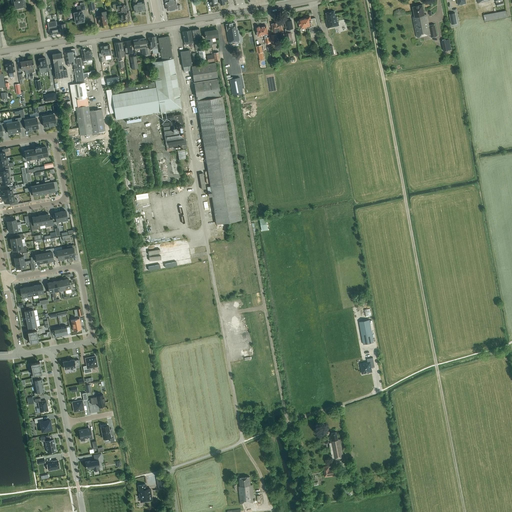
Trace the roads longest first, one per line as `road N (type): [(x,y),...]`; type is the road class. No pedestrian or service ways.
road 1 (track): [(286,423),(221,72),(218,16)]
road 2 (track): [(436,364),(368,0)]
road 3 (track): [(454,27),(510,342)]
road 4 (tertiary): [(92,36),(311,0)]
road 5 (residential): [(0,146),(52,136),(65,201),(0,214)]
road 6 (residential): [(4,280),(77,265),(92,341)]
